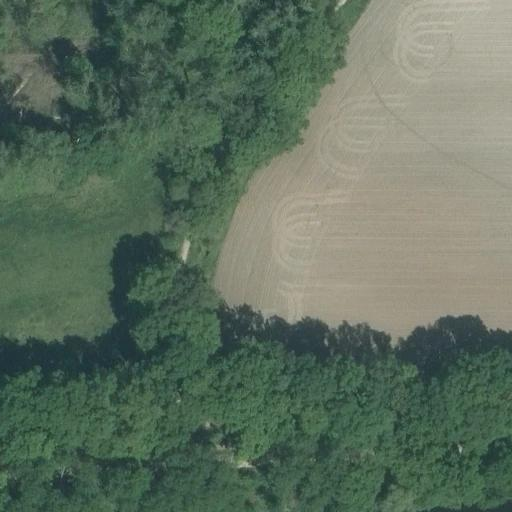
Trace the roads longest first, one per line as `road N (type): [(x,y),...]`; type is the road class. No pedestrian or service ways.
road 1 (track): [(329,0),(256,96),(198,194),(156,305),(174,470)]
road 2 (track): [(174,470),(511,452)]
road 3 (track): [(0,475),(174,470)]
